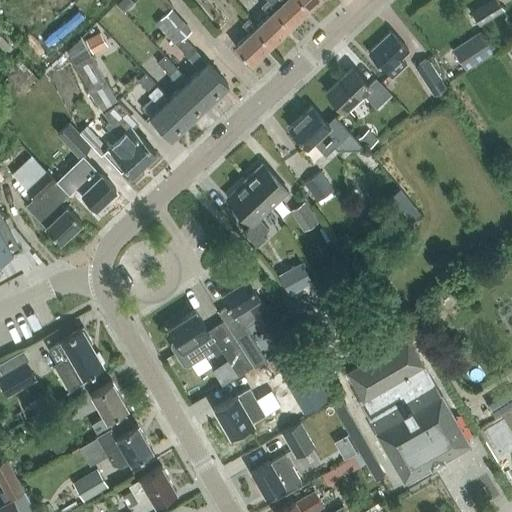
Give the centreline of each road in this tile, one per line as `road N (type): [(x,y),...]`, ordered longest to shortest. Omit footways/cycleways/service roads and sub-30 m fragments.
road 1 (residential): [(102,279),(124,229),(370,0)]
road 2 (residential): [(231,511),(102,279)]
